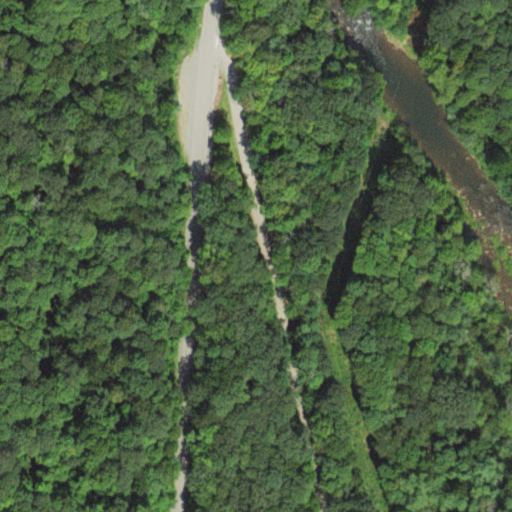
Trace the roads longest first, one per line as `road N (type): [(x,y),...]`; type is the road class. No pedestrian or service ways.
road 1 (tertiary): [(188,511),(205,291),(202,73),(216,0)]
road 2 (residential): [(331,511),(271,199),(211,33)]
